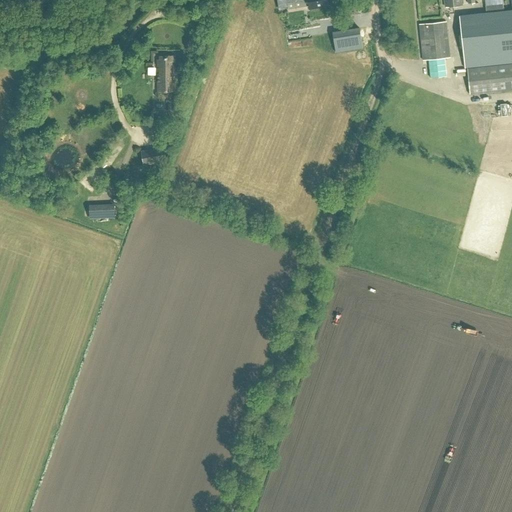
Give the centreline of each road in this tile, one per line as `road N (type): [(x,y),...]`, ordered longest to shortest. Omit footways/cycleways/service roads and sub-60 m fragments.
road 1 (track): [(227,511),(380,71),(373,0)]
road 2 (track): [(157,0),(113,73),(118,113),(140,135)]
